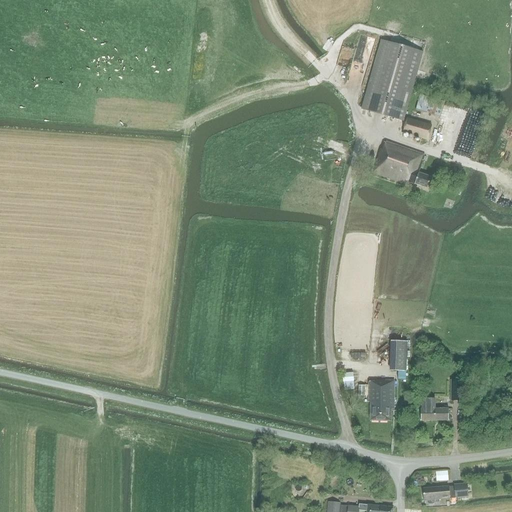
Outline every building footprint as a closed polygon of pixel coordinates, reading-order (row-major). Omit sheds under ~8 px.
[(436,4),(421,0),(392,0),(361,109),(403,121),(436,4)] [(440,117),(444,102),(419,95),(415,110),(440,117)] [(427,141),(432,125),(407,118),(402,133),(427,141)] [(381,149),(374,173),(405,184),(406,181),(427,188),(431,177),(419,173),(420,170),(419,170),(424,155),(386,142),(383,150),(381,149)] [(407,341),(390,341),(389,371),(406,371),(407,371),(407,341)] [(397,380),(406,381),(406,371),(398,371),(397,380)] [(354,390),(353,374),(343,374),(344,391),(354,390)] [(461,401),(461,380),(450,380),(451,401),(461,401)] [(394,409),(394,381),(376,381),(376,382),(368,382),(368,402),(370,402),(370,421),(391,421),(391,409),(394,409)] [(435,409),(435,398),(420,398),(420,409),(421,421),(448,420),(448,409),(435,409)] [(468,497),(467,483),(453,484),(454,498),(468,497)] [(424,500),(427,500),(429,504),(431,504),(434,504),(435,499),(437,499),(437,500),(449,499),(448,487),(423,489),(424,500)] [(339,511),(340,503),(327,502),(326,511),(339,511)]
